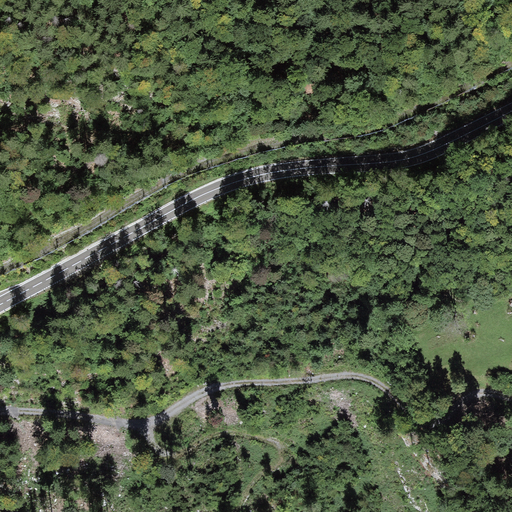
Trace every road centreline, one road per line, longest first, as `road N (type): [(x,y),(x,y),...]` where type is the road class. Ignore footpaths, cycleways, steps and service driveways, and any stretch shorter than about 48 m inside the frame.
road 1 (primary): [(511,110),(404,159),(240,179),(0,304)]
road 2 (track): [(0,411),(144,424),(226,384),(364,379),(430,425),(476,392),(511,397)]
road 3 (track): [(234,511),(253,480),(285,455),(239,432)]
